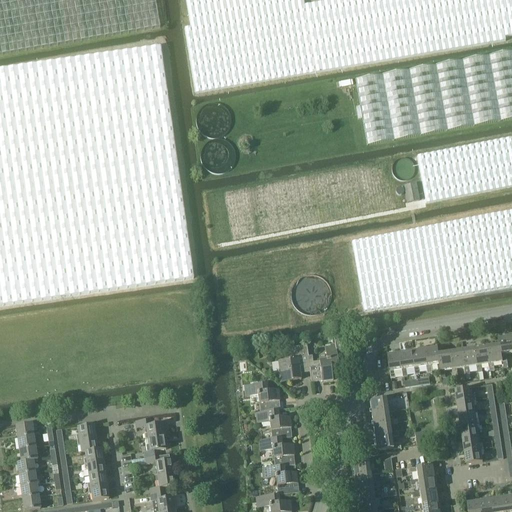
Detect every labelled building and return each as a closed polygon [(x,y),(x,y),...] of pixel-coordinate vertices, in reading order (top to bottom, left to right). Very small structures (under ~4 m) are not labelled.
[(0,0),(0,55),(160,28),(155,0),(0,0)] [(303,0),(186,0),(191,27),(184,28),(195,94),(316,73),(316,74),(505,42),(505,38),(511,36),(511,0),(340,0),(304,6),(304,5),(303,0)] [(161,48),(0,69),(0,305),(192,278),(175,156),(161,48)] [(511,51),(355,80),(360,107),(355,108),(357,120),(362,119),(367,146),(511,119),(511,51)] [(229,125),(229,122),(229,119),(228,116),(227,113),(224,110),(222,108),(219,107),(216,106),(213,106),(209,106),(206,107),(203,109),(201,111),(199,114),(198,117),(197,120),(197,123),(198,127),(199,130),(201,132),(203,135),(206,136),(209,137),(212,138),(216,138),(219,137),(222,136),(224,134),(227,131),(228,128),(229,125)] [(511,138),(417,157),(426,204),(511,187),(511,138)] [(234,161),(234,157),(234,154),(233,151),(232,148),(230,146),(227,144),(224,142),(221,141),(218,141),(215,141),(212,142),(209,144),(207,146),(205,148),(203,151),(202,154),(202,157),(202,160),(203,164),(205,166),(207,169),(209,171),(212,172),(215,173),(218,174),(221,173),(224,172),(227,171),(230,169),(232,166),(233,164),(234,161)] [(413,173),(414,170),(413,167),(412,165),(411,163),(408,161),(406,160),(403,159),(400,160),(398,161),(395,163),(394,165),(393,167),(392,170),(393,173),(394,176),(395,178),(398,179),(400,180),(403,181),(406,180),(408,179),(411,178),(412,175),(413,173)] [(416,184),(404,186),(407,204),(419,201),(416,184)] [(396,233),(352,242),(364,312),(434,300),(511,286),(511,211),(497,214),(396,233)] [(331,302),(331,298),(331,294),(330,290),(328,286),(325,283),(322,281),(319,279),(315,278),(311,277),(308,277),(302,278),(298,281),(295,283),(292,286),(290,290),(289,293),(288,298),(289,301),(290,306),(292,310),(294,313),(298,316),(301,318),(305,319),(309,320),(312,320),(317,319),(322,316),(325,313),(328,310),(330,306),(331,302)] [(312,356),(309,356),(308,356),(310,373),(310,372),(312,383),(322,381),(322,382),(333,380),(332,369),(339,368),(338,364),(352,362),(348,336),(334,338),(335,346),(331,347),(331,344),(325,345),(327,360),(313,362),(312,356)] [(499,339),(500,346),(503,363),(504,370),(508,369),(507,362),(506,354),(511,353),(511,342),(511,337),(499,339)] [(301,374),(310,372),(310,373),(308,356),(309,356),(307,346),(291,348),(292,355),(290,356),(291,360),(279,362),(282,382),(302,379),(301,374)] [(500,346),(487,348),(490,365),(489,365),(490,372),(495,371),(494,364),(503,363),(500,346)] [(432,373),(431,365),(440,364),(439,355),(438,348),(425,350),(428,366),(427,366),(427,372),(428,373),(432,373)] [(487,348),(475,350),(477,366),(478,374),(483,373),(482,366),(489,365),(490,365),(487,348)] [(427,366),(428,366),(425,350),(413,352),(415,368),(414,368),(415,375),(420,374),(420,373),(427,372),(427,366)] [(477,366),(475,350),(463,352),(465,368),(466,376),(470,375),(469,367),(477,366)] [(413,352),(400,354),(403,369),(402,369),(403,377),(408,376),(407,369),(414,368),(415,368),(413,352)] [(463,352),(451,353),(453,370),(454,377),(455,385),(460,384),(458,377),(457,369),(465,368),(463,352)] [(453,370),(451,353),(439,355),(440,364),(441,371),(440,371),(442,384),(446,383),(445,378),(446,378),(445,371),(453,370)] [(395,378),(394,370),(402,369),(403,369),(400,354),(389,355),(391,371),(390,371),(391,379),(395,378)] [(246,398),(259,396),(261,413),(278,411),(281,411),(280,402),(279,390),(268,392),(267,384),(245,387),(246,398)] [(472,388),(456,391),(458,404),(474,401),(476,401),(475,395),(474,395),(472,388)] [(370,402),(372,414),(388,412),(388,413),(396,412),(395,408),(387,409),(386,400),(370,402)] [(474,401),(458,404),(460,416),(476,413),(475,406),(477,406),(476,401),(474,401)] [(270,423),(272,440),(282,439),(292,438),(291,429),(292,429),(291,417),(279,419),(278,411),(261,413),(256,414),(258,424),(270,423)] [(388,412),(372,414),(374,427),(390,424),(390,426),(398,425),(397,420),(389,421),(388,413),(388,412)] [(476,413),(460,416),(461,428),(478,425),(480,425),(479,420),(477,420),(476,413)] [(152,421),(136,423),(137,429),(146,428),(147,435),(145,435),(146,440),(165,438),(163,425),(153,427),(152,421)] [(391,433),(390,426),(390,424),(374,427),(375,439),(391,437),(392,438),(399,437),(399,432),(391,433)] [(32,425),(16,427),(17,439),(34,436),(32,425)] [(478,425),(461,428),(463,440),(480,438),(479,431),(481,431),(480,425),(478,425)] [(79,436),(77,436),(77,441),(96,439),(94,426),(78,429),(79,436)] [(415,434),(417,446),(424,445),(422,432),(415,434)] [(35,448),(34,436),(17,439),(19,451),(35,448)] [(401,444),(393,446),(392,438),(391,437),(375,439),(377,451),(393,449),(393,450),(401,449),(401,444)] [(148,453),(145,453),(146,459),(161,457),(160,451),(166,450),(166,449),(168,449),(167,444),(165,444),(165,438),(146,440),(148,453)] [(480,438),(463,440),(465,452),(482,450),(483,450),(483,444),(481,444),(480,438)] [(96,439),(77,441),(78,447),(81,447),(82,454),(86,454),(85,452),(98,451),(96,439)] [(261,452),(273,451),(275,468),(285,467),(295,466),(294,457),(295,456),(294,445),(282,446),(282,439),(272,440),(259,442),(261,452)] [(21,463),(37,461),(35,448),(19,451),(21,463)] [(84,461),(85,465),(104,463),(102,450),(98,451),(85,452),(86,454),(87,460),(84,461)] [(482,450),(465,452),(467,465),(484,463),(482,456),(484,455),(483,450),(482,450)] [(161,457),(146,459),(146,465),(156,464),(157,471),(155,471),(156,476),(174,473),(172,461),(162,463),(161,457)] [(389,459),(383,462),(385,473),(393,472),(391,459),(389,459)] [(17,464),(19,476),(35,474),(33,462),(17,464)] [(369,462),(353,464),(354,477),(370,475),(371,475),(378,474),(377,470),(370,471),(369,462)] [(86,471),(88,471),(89,477),(105,475),(104,463),(85,465),(86,471)] [(416,468),(409,469),(409,470),(409,474),(417,473),(418,480),(418,481),(434,479),(432,466),(417,469),(416,468)] [(285,474),(285,467),(275,468),(263,469),(264,482),(276,480),(278,496),(279,496),(298,494),(297,484),(298,484),(297,473),(285,474)] [(160,488),(150,490),(151,496),(167,494),(166,487),(176,486),(174,473),(156,476),(156,482),(159,481),(160,488)] [(37,486),(35,474),(19,476),(21,488),(37,486)] [(88,485),(88,490),(107,487),(105,475),(89,477),(90,485),(88,485)] [(370,475),(354,477),(356,489),(372,487),(372,488),(380,487),(380,486),(385,485),(385,480),(379,481),(379,482),(372,483),(371,475),(370,475)] [(418,480),(410,481),(411,486),(419,485),(420,493),(420,494),(436,491),(434,479),(418,481),(418,480)] [(39,497),(37,486),(21,488),(22,500),(39,497)] [(109,500),(107,487),(88,490),(89,496),(92,496),(92,502),(109,500)] [(372,487),(356,489),(358,502),(374,499),(374,500),(387,498),(387,495),(381,496),(381,495),(373,496),(372,488),(372,487)] [(420,493),(412,494),(413,498),(421,497),(422,504),(422,506),(438,504),(436,491),(420,494),(420,493)] [(167,494),(151,496),(152,502),(153,511),(169,511),(175,511),(174,505),(176,504),(176,500),(174,500),(173,498),(168,499),(167,494)] [(271,508),(271,511),(291,511),(291,502),(279,503),(279,496),(278,496),(257,498),(258,509),(271,508)] [(24,511),(25,511),(40,510),(39,497),(22,500),(24,511)] [(506,511),(505,498),(493,500),(494,511),(506,511)] [(374,499),(358,502),(359,511),(370,511),(376,511),(375,511),(377,511),(380,511),(383,511),(383,510),(387,510),(387,506),(383,507),(375,508),(374,500),(374,499)] [(494,511),(493,500),(480,502),(481,511),(494,511)] [(481,511),(480,502),(468,504),(469,511),(481,511)]
